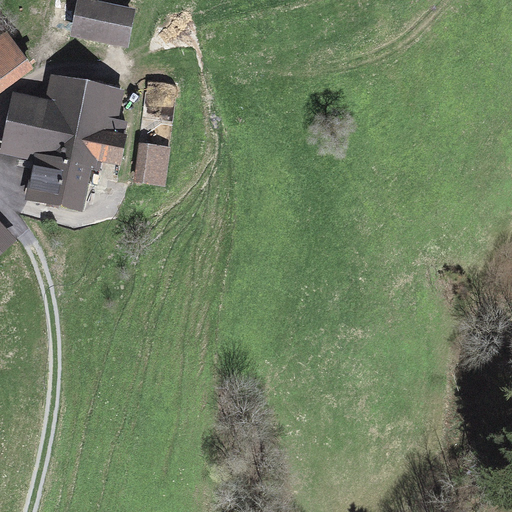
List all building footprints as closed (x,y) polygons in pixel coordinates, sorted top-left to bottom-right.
[(140,14),(77,2),(70,38),(133,50),(140,14)] [(0,95),(34,71),(8,35),(0,40),(0,95)] [(128,92),(51,75),(46,100),(13,94),(0,154),(0,155),(34,163),(26,202),(81,214),(90,169),(98,171),(100,163),(121,167),(131,121),(122,119),(128,92)] [(168,159),(138,155),(133,192),(163,196),(168,159)] [(0,255),(17,238),(0,220),(0,255)]
